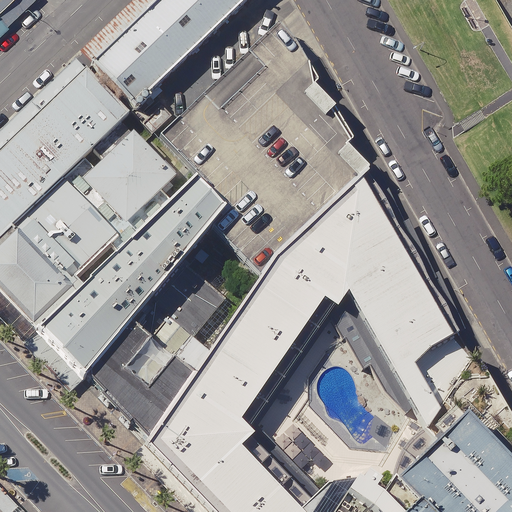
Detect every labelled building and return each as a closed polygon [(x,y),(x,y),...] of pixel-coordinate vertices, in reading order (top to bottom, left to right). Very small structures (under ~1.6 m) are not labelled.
[(0,0),(0,10),(9,2),(7,0),(0,0)] [(143,0),(64,75),(113,127),(250,0),(143,0)] [(251,315),(148,459),(201,511),(307,511),(302,506),(247,435),(284,381),(345,293),(431,447),(470,385),(284,28),(165,153),(207,194),(214,202),(200,219),(221,242),(264,290),(251,315)] [(109,131),(60,79),(0,146),(0,251),(133,137),(109,131)] [(133,137),(0,251),(0,301),(46,349),(95,302),(81,287),(182,189),(133,137)] [(95,302),(46,349),(90,395),(193,279),(221,242),(200,219),(214,202),(207,194),(95,302)] [(193,279),(90,395),(148,459),(251,315),(193,279)] [(511,511),(511,482),(475,444),(404,509),(406,511),(511,511)] [(369,511),(384,490),(377,486),(384,477),(370,469),(364,475),(328,482),(302,506),(307,511),(369,511)]
